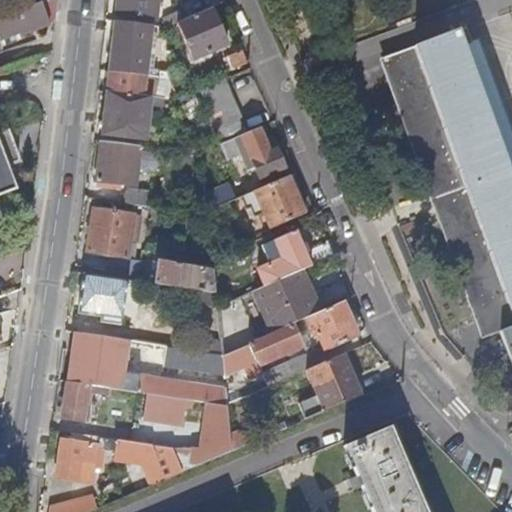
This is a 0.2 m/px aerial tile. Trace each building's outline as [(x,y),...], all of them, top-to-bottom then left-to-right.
[(118,0),(117,16),(152,21),(155,0),(118,0)] [(40,2),(0,17),(0,46),(21,38),(19,34),(48,23),(40,2)] [(227,46),(211,10),(184,21),(177,24),(193,61),(227,46)] [(163,21),(167,29),(177,24),(184,21),(181,14),(163,21)] [(109,72),(107,92),(149,97),(153,98),(154,90),(144,88),(145,76),(144,76),(150,26),(116,22),(110,72),(109,72)] [(511,182),(457,32),(415,47),(420,63),(413,66),(407,53),(387,60),(385,62),(385,65),(389,74),(387,75),(477,324),(510,311),(511,316),(511,327),(499,332),(511,366),(511,182)] [(235,70),(249,63),(243,51),(229,57),(235,70)] [(169,86),(170,76),(159,74),(158,79),(163,80),(162,84),(169,86)] [(223,143),(248,133),(225,80),(200,90),(223,143)] [(149,97),(107,92),(102,135),(144,139),(149,97)] [(265,143),(258,128),(248,133),(223,143),(220,144),(224,154),(233,150),(235,155),(240,153),(248,171),(255,169),(259,179),(285,169),(272,140),(265,143)] [(0,193),(13,189),(4,166),(17,162),(6,132),(0,134),(0,193)] [(140,146),(102,142),(97,182),(136,186),(140,146)] [(294,189),(302,185),(297,173),(240,197),(245,210),(250,208),(253,217),(263,213),(270,228),(305,213),(294,189)] [(227,203),(235,199),(229,185),(205,196),(207,212),(227,203)] [(127,189),(125,204),(151,208),(152,193),(127,189)] [(233,216),(227,203),(207,212),(207,216),(208,226),(233,216)] [(108,273),(137,277),(139,262),(126,260),(132,216),(93,210),(86,254),(110,258),(108,273)] [(242,246),(257,240),(254,233),(250,235),(248,231),(238,236),(242,246)] [(302,271),(310,267),(295,232),(262,246),(271,265),(258,270),(265,286),(302,271)] [(314,265),(334,257),(327,243),(309,255),(314,265)] [(149,276),(148,283),(215,293),(213,271),(156,263),(154,277),(149,276)] [(291,324),(310,315),(315,313),(307,294),(311,292),(302,271),(265,286),(255,291),(273,332),(291,324)] [(137,282),(128,280),(127,282),(83,276),(78,314),(101,317),(100,324),(126,328),(128,321),(122,321),(126,286),(131,291),(141,292),(143,283),(137,282)] [(315,313),(320,311),(311,292),(307,294),(315,313)] [(231,301),(216,307),(221,355),(236,348),(231,301)] [(357,336),(342,302),(320,311),(315,313),(310,315),(326,351),(357,336)] [(511,316),(510,311),(477,324),(483,338),(499,332),(511,327),(511,316)] [(298,340),(291,324),(273,332),(247,344),(253,360),(298,340)] [(68,382),(108,388),(120,390),(122,373),(127,341),(75,333),(68,382)] [(221,355),(163,346),(161,363),(223,372),(223,375),(249,364),(254,375),(260,372),(256,361),(254,362),(253,360),(247,344),(236,348),(221,355)] [(304,420),(360,395),(344,354),(304,371),(316,397),(297,405),(304,420)] [(267,387),(292,377),(285,363),(260,373),(267,387)] [(131,392),(133,375),(122,373),(120,390),(131,392)] [(209,404),(227,406),(226,405),(243,398),(241,391),(133,375),(131,392),(147,394),(193,401),(209,404)] [(68,382),(67,382),(61,419),(82,422),(83,421),(88,421),(92,393),(107,395),(108,388),(68,382)] [(193,401),(147,394),(144,420),(164,423),(181,425),(184,407),(192,408),(193,401)] [(200,464),(232,451),(227,406),(209,404),(201,460),(190,460),(189,469),(200,464)] [(424,511),(388,428),(344,447),(356,475),(361,486),(372,511),(424,511)] [(166,479),(182,472),(171,448),(161,447),(129,442),(75,434),(74,441),(61,439),(55,478),(90,483),(93,468),(95,454),(96,448),(100,449),(101,451),(114,453),(113,461),(147,466),(149,459),(157,459),(166,479)] [(202,450),(171,448),(182,472),(189,469),(190,460),(201,460),(202,450)] [(95,454),(93,468),(100,469),(102,454),(95,454)] [(154,484),(166,479),(157,459),(149,459),(147,466),(154,484)] [(51,506),(49,511),(87,511),(93,510),(88,498),(51,506)]
